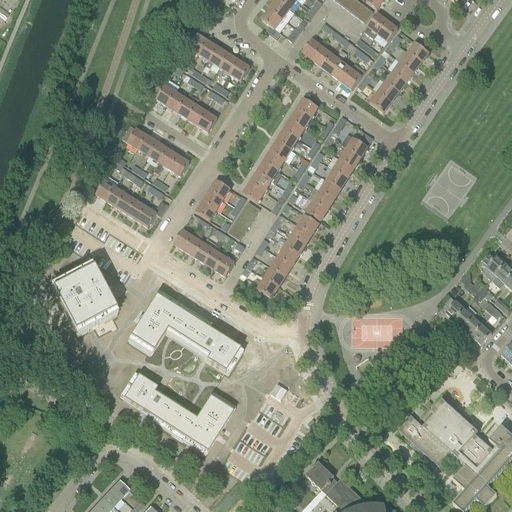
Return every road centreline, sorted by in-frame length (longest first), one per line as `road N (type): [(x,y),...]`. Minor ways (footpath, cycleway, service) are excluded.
road 1 (tertiary): [(422,511),(337,415),(302,330)]
road 2 (tertiary): [(302,330),(322,265),(395,145)]
road 3 (residential): [(302,330),(268,330),(241,319),(153,262)]
road 4 (residential): [(395,145),(273,60)]
road 5 (residential): [(153,262),(222,151)]
